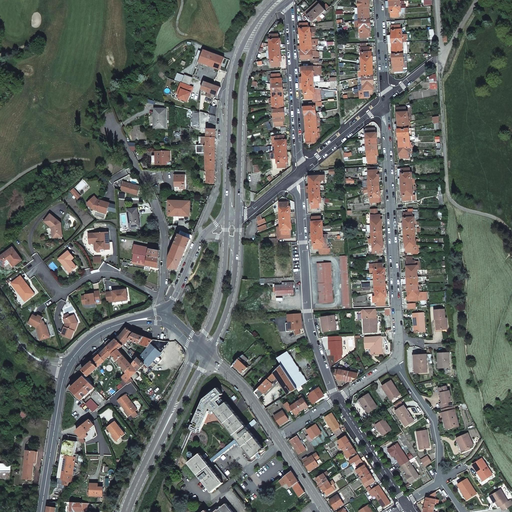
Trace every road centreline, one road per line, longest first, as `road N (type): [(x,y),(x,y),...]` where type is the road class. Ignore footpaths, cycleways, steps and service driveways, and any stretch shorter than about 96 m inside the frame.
road 1 (residential): [(398,358),(385,99)]
road 2 (tertiary): [(231,226),(237,78),(246,46),(280,0)]
road 3 (residential): [(337,398),(310,329),(298,172)]
road 4 (tertiary): [(203,349),(125,511)]
road 5 (residential): [(288,0),(298,172)]
road 6 (residential): [(161,298),(162,230),(122,137)]
road 7 (unknown): [(200,243),(218,183),(220,120),(235,104)]
road 8 (residential): [(37,267),(58,295),(108,274),(161,298)]
road 9 (tertiary): [(66,367),(40,511)]
road 10 (track): [(442,53),(450,199)]
road 11 (residential): [(441,481),(433,418),(398,358)]
road 12 (tertiary): [(231,226),(224,304),(203,349)]
road 13 (residential): [(385,99),(442,53),(437,0)]
road 14 (residential): [(406,504),(337,398)]
